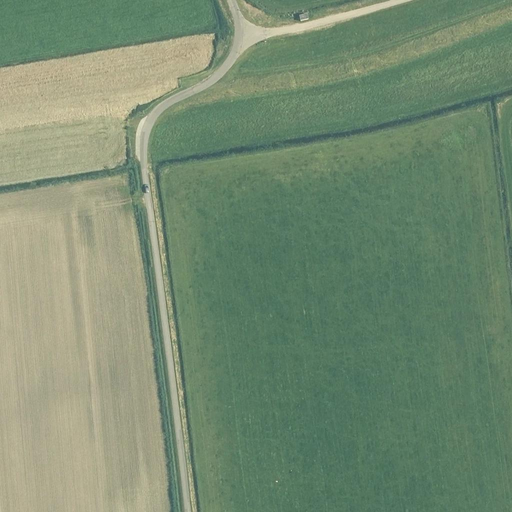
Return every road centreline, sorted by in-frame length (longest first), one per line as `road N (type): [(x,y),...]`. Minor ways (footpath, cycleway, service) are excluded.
road 1 (unclassified): [(189,511),(142,140),(159,109),(222,72),(238,37)]
road 2 (unclassified): [(238,37),(400,0)]
